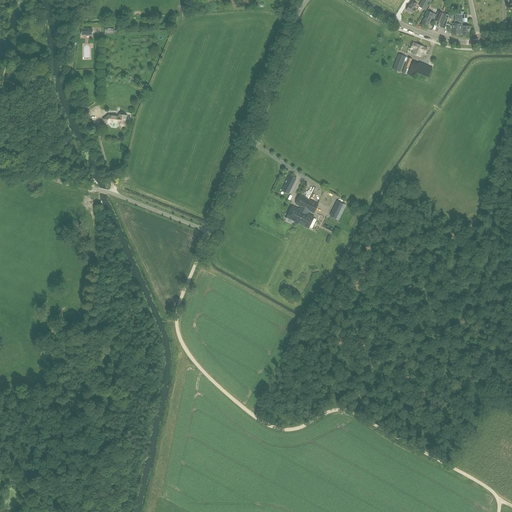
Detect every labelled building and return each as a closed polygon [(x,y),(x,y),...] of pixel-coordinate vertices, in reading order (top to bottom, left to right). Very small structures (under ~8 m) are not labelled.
[(423,0),(419,7),(426,11),(432,0),(423,0)] [(406,10),(409,12),(409,11),(413,14),(416,9),(415,8),(417,4),(412,1),(410,5),(409,5),(406,10)] [(428,25),(431,18),(433,13),(427,10),(422,23),(428,25)] [(443,13),(442,13),(438,11),(436,14),(433,13),(431,18),(434,19),(434,20),(440,23),(443,13)] [(445,13),(444,13),(441,23),(446,24),(449,15),(445,13)] [(462,24),(462,22),(461,22),(462,17),(455,16),(454,22),(458,23),(458,24),(453,23),(452,25),(450,25),(450,28),(452,29),(451,33),(460,35),(462,24)] [(413,43),(411,48),(410,49),(413,50),(412,53),(420,57),(422,52),(425,53),(427,48),(413,43)] [(400,72),(404,61),(406,62),(402,72),(406,74),(412,60),(398,54),(393,69),(397,71),(397,72),(399,73),(400,72)] [(413,61),(407,74),(414,77),(415,72),(429,77),(433,67),(419,62),(418,63),(413,61)] [(111,122),(118,123),(121,127),(127,123),(124,118),(124,115),(119,114),(119,117),(117,117),(117,116),(109,115),(103,119),(107,125),(111,122)] [(294,183),(288,180),(284,187),(290,190),(294,183)] [(287,217),(308,228),(314,217),(307,213),(308,210),(314,212),(318,204),(300,196),(296,204),(301,206),(299,210),(292,206),(287,217)] [(337,204),(332,214),(334,216),(337,211),(339,213),(342,206),(337,204)]
